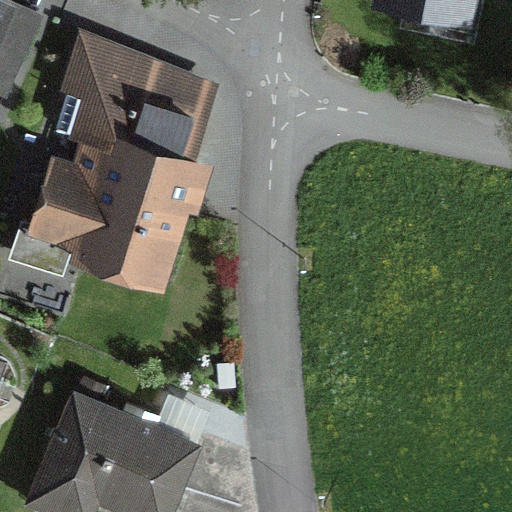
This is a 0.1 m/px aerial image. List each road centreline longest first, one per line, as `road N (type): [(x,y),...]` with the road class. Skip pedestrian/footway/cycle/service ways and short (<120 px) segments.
road 1 (residential): [(286,511),(270,306),(270,102)]
road 2 (residential): [(270,102),(511,149)]
road 3 (residential): [(163,0),(274,48)]
